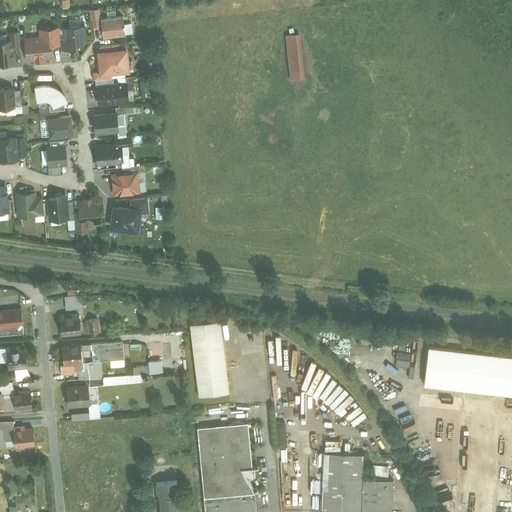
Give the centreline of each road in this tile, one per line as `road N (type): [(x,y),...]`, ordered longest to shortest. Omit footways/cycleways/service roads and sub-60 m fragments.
road 1 (track): [(0,244),(307,286)]
road 2 (residential): [(0,76),(79,72),(88,180),(0,174)]
road 3 (residential): [(60,511),(40,294),(0,282)]
